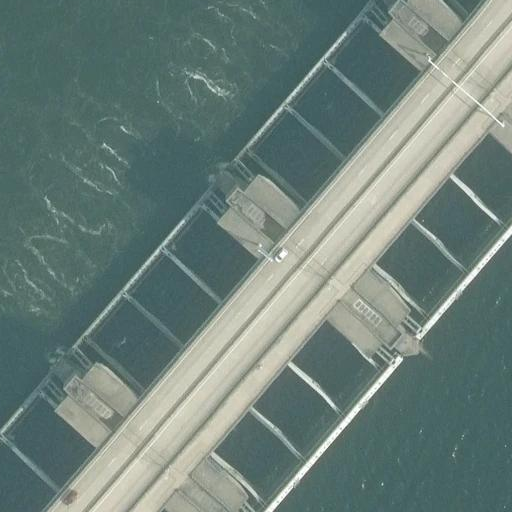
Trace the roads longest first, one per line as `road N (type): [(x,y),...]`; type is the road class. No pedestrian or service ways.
road 1 (trunk): [(503,0),(61,511)]
road 2 (trunk): [(103,511),(511,39)]
road 3 (unclassified): [(139,511),(511,79)]
